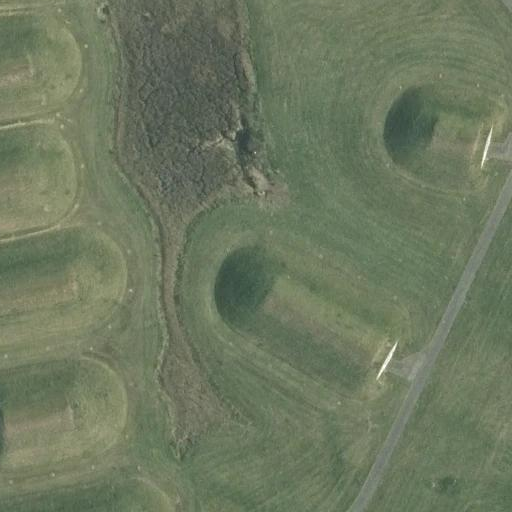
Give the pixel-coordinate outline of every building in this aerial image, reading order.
[(0,91),(34,84),(25,42),(0,47),(0,91)] [(438,112),(426,154),(471,166),(475,153),(483,156),(479,170),(479,171),(484,156),(488,140),(492,124),(491,124),(487,139),(479,137),(483,124),(438,112)] [(0,203),(26,198),(17,156),(0,159),(0,203)] [(69,258),(0,271),(0,315),(78,300),(74,279),(69,258)] [(257,314),(368,375),(374,364),(381,368),(374,382),(375,382),(383,368),(390,355),(398,340),(397,340),(390,353),(382,349),(389,338),(278,276),(267,295),(257,314)] [(0,431),(2,431),(4,444),(74,430),(65,388),(0,400),(0,431)]
